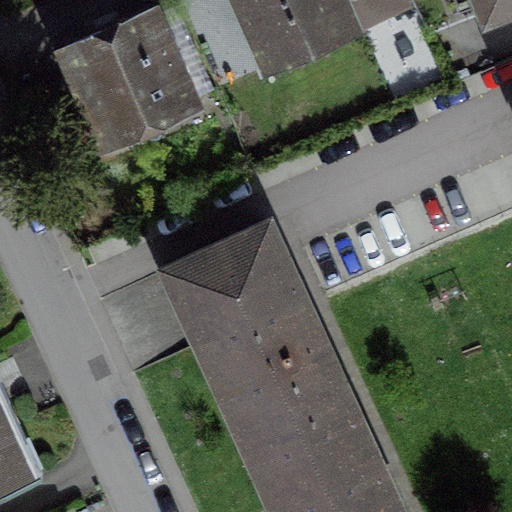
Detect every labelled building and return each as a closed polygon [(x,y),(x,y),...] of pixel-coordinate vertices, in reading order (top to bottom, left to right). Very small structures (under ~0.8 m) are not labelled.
[(354,20),(344,0),(241,0),(269,60),(354,20)] [(344,0),(354,20),(397,0),(344,0)] [(507,0),(480,0),(484,9),(507,0)] [(235,118),(179,2),(53,62),(108,178),(235,118)] [(315,316),(275,226),(171,272),(276,511),(400,511),(365,431),(315,316)] [(0,489),(40,471),(0,383),(0,489)]
